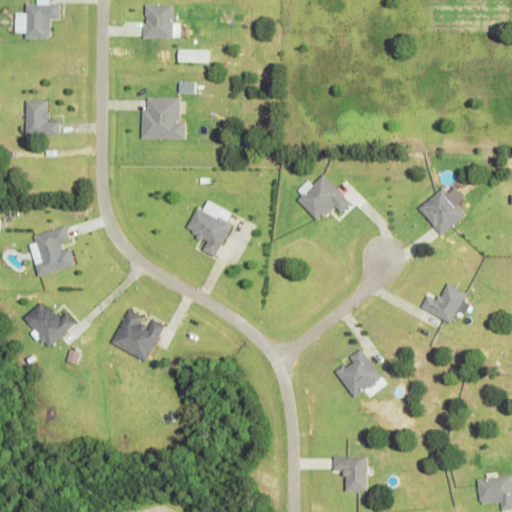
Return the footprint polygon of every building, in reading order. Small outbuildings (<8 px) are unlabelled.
[(14,12),(14,32),(24,32),(24,37),(50,37),(50,18),(60,18),(60,3),(49,3),(48,0),(36,0),(36,3),(25,3),(25,12),(14,12)] [(144,37),(179,37),(179,22),(172,22),(172,3),(143,3),(144,37)] [(208,61),(208,49),(177,48),(177,60),(208,61)] [(142,138),(185,137),(185,120),(179,120),(179,96),(147,97),(147,108),(142,108),(142,138)] [(47,99),(25,99),(24,134),(59,134),(59,121),(47,120),(47,99)] [(340,212),(350,202),(322,173),(312,184),(309,181),(294,196),(317,220),(333,205),(340,212)] [(454,186),(447,192),(442,186),(418,207),(441,234),(466,213),(457,204),(464,198),(454,186)] [(231,212),(207,200),(202,209),(196,206),(185,229),(207,240),(202,250),(215,256),(231,225),(226,222),(231,212)] [(75,265),(71,247),(63,249),(62,241),(69,239),(66,225),(33,233),(35,242),(30,243),(37,274),(75,265)] [(421,307),(451,322),(457,310),(463,313),(468,303),(462,300),(467,292),(446,281),(437,299),(427,294),(421,307)] [(59,318),(42,300),(23,318),(49,346),(76,322),(66,311),(59,318)] [(146,360),(165,324),(152,318),(148,325),(141,321),(144,316),(129,308),(111,342),(146,360)] [(335,369),(354,397),(382,378),(363,350),(335,369)] [(367,456),(334,455),(334,470),(345,470),(345,490),(366,491),(367,456)] [(477,478),(480,504),(500,501),(501,510),(511,509),(511,480),(511,475),(477,478)]
